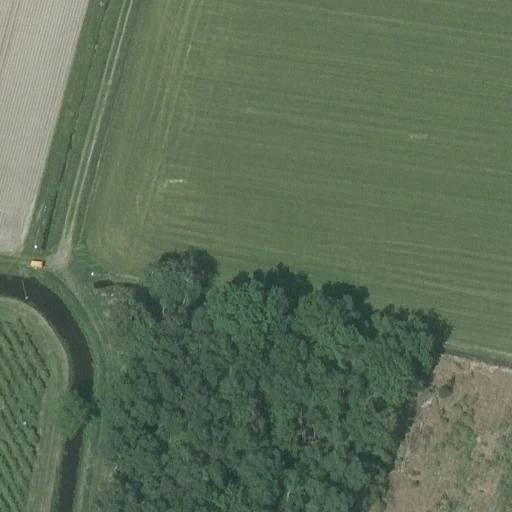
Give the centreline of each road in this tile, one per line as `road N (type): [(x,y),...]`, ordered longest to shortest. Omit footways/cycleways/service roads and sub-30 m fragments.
road 1 (track): [(90,511),(108,353),(79,293),(54,268),(0,257)]
road 2 (track): [(54,268),(126,0)]
